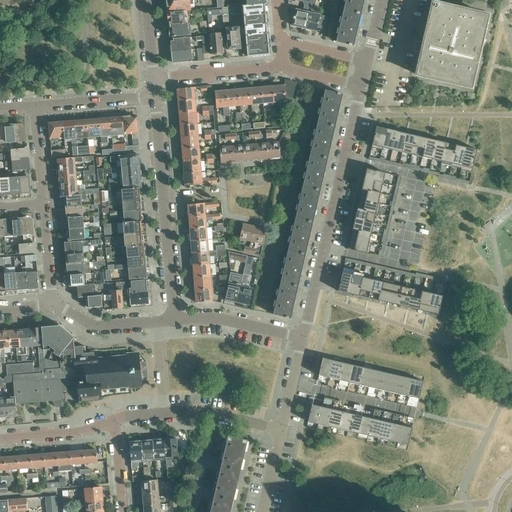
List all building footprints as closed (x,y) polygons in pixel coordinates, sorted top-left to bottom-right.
[(166,0),(167,12),(188,10),(189,10),(188,6),(192,5),(191,0),(166,0)] [(345,0),(343,11),(361,15),(364,0),(345,0)] [(420,51),(420,52),(415,74),(472,87),(479,60),(490,14),(431,0),(421,44),(417,43),(416,50),(420,51)] [(267,4),(242,6),(242,7),(243,7),(243,16),(268,14),(267,4)] [(212,16),(223,15),(222,7),(221,7),(217,8),(206,9),(207,13),(208,22),(212,22),(212,16)] [(304,28),(308,12),(290,8),(291,16),(294,17),(292,26),(304,28)] [(169,25),(189,23),(188,10),(167,12),(169,25)] [(361,15),(343,11),(336,42),(353,46),(361,15)] [(326,16),(308,12),(304,28),(316,31),(317,28),(323,29),(326,16)] [(244,26),(269,24),(268,14),(243,16),(243,17),(244,26)] [(169,25),(170,37),(190,35),(189,23),(169,25)] [(270,34),(269,24),(244,26),(244,27),(245,36),(270,34)] [(202,36),(203,41),(203,48),(204,54),(211,53),(211,54),(224,53),(222,28),(221,28),(221,26),(215,27),(215,29),(216,29),(217,34),(209,34),(210,36),(202,36)] [(241,49),(241,48),(239,27),(226,28),(228,50),(234,50),(235,51),(240,51),(239,49),(241,49)] [(246,46),(271,44),(270,34),(245,36),(245,37),(246,46)] [(179,50),(191,49),(190,38),(172,39),(172,42),(171,44),(171,53),(180,52),(179,50)] [(246,56),(246,57),(272,54),(271,44),(246,46),(246,47),(247,56),(246,56)] [(193,61),(191,49),(179,50),(180,52),(171,53),(172,61),(174,63),(193,61)] [(296,83),(285,81),(284,85),(286,102),(285,102),(286,104),(285,104),(286,111),(289,111),(296,83)] [(286,102),(284,85),(273,86),(275,103),(285,102),(286,102)] [(275,103),(273,86),(261,87),(262,104),(275,103)] [(262,104),(261,87),(250,88),(251,105),(262,104)] [(194,88),(177,89),(178,101),(195,100),(198,99),(198,91),(194,92),(194,88)] [(251,105),(250,88),(238,89),(239,106),(251,105)] [(297,88),(295,100),(300,101),(303,89),(297,88)] [(239,106),(238,89),(227,91),(228,107),(239,106)] [(325,90),(317,122),(335,126),(342,94),(325,90)] [(228,107),(227,91),(215,92),(216,108),(223,107),(224,116),(229,116),(228,107)] [(195,100),(178,101),(179,113),(196,112),(195,100)] [(196,112),(179,113),(180,125),(197,124),(196,112)] [(122,117),(124,134),(132,134),(132,139),(138,138),(138,133),(136,116),(130,116),(129,116),(129,115),(124,115),(124,117),(122,117)] [(116,118),(110,118),(112,138),(117,137),(116,135),(124,135),(124,134),(122,117),(121,117),(120,116),(117,116),(116,118)] [(99,119),(100,137),(107,136),(107,138),(112,138),(110,118),(105,118),(105,117),(100,117),(100,119),(99,119)] [(92,120),(86,120),(88,138),(88,140),(93,139),(93,137),(100,137),(99,119),(97,119),(96,118),(93,118),(92,120)] [(88,138),(86,120),(85,120),(85,119),(80,119),(80,121),(75,121),(76,139),(88,138)] [(64,122),(63,122),(64,138),(64,140),(71,139),(73,156),(78,155),(76,139),(75,121),(69,121),(69,120),(64,120),(64,122)] [(64,138),(63,122),(61,122),(60,121),(57,121),(56,122),(49,123),(50,139),(64,138)] [(327,159),(335,126),(317,122),(309,155),(327,159)] [(15,141),(14,125),(11,125),(11,124),(4,125),(6,142),(15,141)] [(197,124),(180,125),(181,138),(198,136),(197,124)] [(22,125),(14,125),(15,141),(25,141),(24,126),(22,125)] [(383,148),(382,148),(386,129),(376,126),(371,147),(382,150),(383,148)] [(396,131),(386,129),(382,148),(383,148),(392,150),(396,131)] [(406,134),(396,131),(392,150),(402,152),(406,134)] [(416,136),(406,134),(402,152),(412,154),(416,136)] [(198,136),(181,138),(182,149),(199,148),(198,136)] [(426,138),(416,136),(412,154),(422,157),(426,138)] [(436,140),(426,138),(422,157),(432,159),(436,140)] [(441,161),(442,161),(446,143),(436,140),(432,159),(441,161)] [(267,143),(268,158),(272,158),(281,158),(279,142),(267,143)] [(267,143),(255,144),(257,159),(260,159),(260,160),(269,159),(268,158),(267,143)] [(456,145),(446,143),(442,161),(441,161),(440,164),(451,166),(456,145)] [(243,145),(245,161),(253,160),(257,159),(255,144),(243,145)] [(139,152),(139,145),(125,146),(125,148),(126,153),(139,152)] [(243,145),(231,146),(233,162),(237,161),(237,162),(245,161),(243,145)] [(461,168),(466,147),(456,145),(451,166),(460,168),(461,168)] [(219,147),(221,163),(229,162),(233,162),(231,146),(219,147)] [(471,172),(476,150),(466,147),(461,168),(460,168),(460,170),(471,172)] [(11,161),(20,160),(20,158),(28,158),(27,148),(21,149),(16,149),(10,150),(11,155),(4,156),(4,160),(11,159),(11,161)] [(199,148),(182,149),(183,161),(200,160),(199,148)] [(65,149),(51,150),(52,157),(65,156),(65,149)] [(122,167),(139,166),(139,165),(140,164),(140,160),(138,159),(138,154),(110,157),(111,162),(121,161),(122,167)] [(320,190),(327,159),(309,155),(302,186),(320,190)] [(93,156),(57,159),(58,163),(56,164),(56,167),(58,168),(58,169),(76,167),(75,163),(94,161),(93,156)] [(28,158),(20,158),(20,160),(11,161),(12,171),(18,170),(29,169),(28,160),(28,158)] [(200,160),(183,161),(185,174),(201,172),(200,160)] [(76,167),(58,169),(58,170),(57,171),(57,174),(59,175),(59,178),(95,175),(96,175),(95,166),(89,166),(89,171),(76,172),(76,167)] [(141,175),(141,171),(139,170),(139,166),(122,167),(97,169),(98,180),(104,180),(103,174),(122,172),(122,178),(140,177),(140,176),(141,175)] [(366,168),(364,179),(382,183),(385,173),(366,168)] [(29,169),(18,170),(20,193),(21,193),(21,194),(26,194),(26,192),(27,192),(29,190),(28,174),(29,174),(29,169)] [(19,193),(20,193),(18,170),(12,171),(13,177),(9,178),(10,194),(13,193),(15,194),(18,194),(19,193)] [(201,172),(185,174),(186,186),(220,183),(219,178),(209,179),(209,178),(201,179),(201,172)] [(10,194),(9,178),(8,173),(4,174),(4,178),(0,178),(0,190),(0,196),(6,195),(7,194),(10,194)] [(95,175),(59,178),(59,181),(58,182),(58,187),(77,186),(77,181),(90,180),(90,181),(95,180),(95,175)] [(140,177),(122,178),(109,179),(109,184),(123,183),(123,189),(139,188),(141,188),(141,187),(142,186),(142,182),(140,182),(140,177)] [(364,179),(361,189),(380,193),(382,183),(364,179)] [(77,186),(58,187),(59,197),(65,196),(81,195),(86,194),(93,194),(99,193),(99,191),(99,189),(78,191),(77,186)] [(294,218),(313,222),(320,190),(302,186),(294,218)] [(139,188),(123,189),(121,190),(122,201),(140,199),(139,194),(140,193),(140,190),(139,189),(139,188)] [(361,189),(359,199),(378,203),(378,202),(380,193),(361,189)] [(86,194),(81,195),(65,196),(65,201),(64,202),(65,205),(66,206),(66,207),(82,205),(81,201),(87,200),(86,194)] [(123,212),(140,210),(140,209),(142,208),(141,205),(140,205),(140,199),(122,201),(116,201),(109,201),(109,206),(116,205),(123,205),(123,212)] [(378,202),(378,203),(359,199),(357,209),(376,213),(375,214),(378,214),(380,203),(378,202)] [(219,202),(187,205),(188,210),(187,210),(188,214),(189,217),(205,215),(205,208),(219,206),(219,202)] [(82,205),(66,207),(66,212),(65,213),(65,216),(67,217),(67,218),(83,217),(82,205)] [(375,214),(376,213),(357,209),(354,219),(373,223),(375,214)] [(140,210),(123,212),(124,223),(140,222),(142,222),(141,220),(143,219),(142,216),(141,215),(140,210)] [(220,214),(205,215),(189,217),(189,222),(188,223),(189,226),(190,227),(190,229),(206,228),(206,220),(220,219),(220,214)] [(83,217),(67,218),(67,219),(66,220),(66,224),(67,224),(68,229),(84,228),(89,227),(89,222),(83,222),(83,217)] [(23,235),(22,219),(20,219),(19,218),(16,218),(15,219),(12,220),(13,236),(23,235)] [(23,235),(23,239),(34,238),(34,236),(33,236),(32,220),(29,218),(22,219),(23,235)] [(305,254),(313,222),(294,218),(287,250),(305,254)] [(8,219),(2,219),(4,237),(13,236),(12,220),(9,220),(8,219)] [(354,219),(352,229),(371,233),(373,223),(354,219)] [(140,222),(124,223),(123,223),(124,234),(141,232),(141,231),(142,230),(142,227),(140,227),(140,222)] [(111,224),(108,224),(104,224),(105,235),(112,235),(111,224)] [(251,242),(255,227),(251,226),(243,224),(239,239),(251,242)] [(266,229),(259,227),(258,227),(258,228),(255,227),(251,242),(263,244),(266,229)] [(84,228),(68,229),(68,230),(67,231),(67,235),(68,235),(69,240),(85,239),(84,228)] [(202,240),(208,240),(206,228),(190,229),(190,234),(189,235),(190,238),(191,239),(191,241),(202,240)] [(352,229),(350,238),(369,243),(369,242),(371,233),(352,229)] [(126,247),(142,245),(142,241),(143,240),(143,236),(141,236),(141,234),(124,236),(124,242),(116,243),(117,247),(126,247)] [(369,242),(369,243),(350,238),(348,249),(368,254),(371,243),(369,242)] [(192,252),(192,254),(209,252),(208,240),(202,240),(191,241),(191,246),(190,248),(191,251),(192,252)] [(66,253),(84,252),(83,247),(88,246),(87,241),(65,243),(66,247),(64,248),(65,251),(66,252),(66,253)] [(24,244),(23,244),(19,244),(19,254),(35,253),(35,243),(24,244)] [(127,257),(144,256),(144,251),(145,251),(145,247),(144,246),(143,245),(142,245),(126,247),(127,257)] [(287,250),(279,282),(298,286),(305,254),(287,250)] [(211,264),(210,256),(217,256),(225,255),(225,251),(220,251),(216,252),(209,252),(192,254),(192,259),(191,260),(192,263),(193,264),(193,266),(210,264),(211,264)] [(67,264),(89,262),(89,257),(84,257),(84,252),(66,253),(66,255),(65,256),(65,259),(67,260),(67,264)] [(229,258),(236,260),(237,254),(229,252),(229,258)] [(25,256),(25,262),(25,266),(29,266),(29,261),(36,261),(36,255),(25,256)] [(247,255),(244,268),(242,274),(243,275),(242,280),(237,302),(242,303),(243,304),(246,305),(247,304),(249,305),(253,288),(245,286),(251,257),(247,255)] [(144,256),(127,257),(128,264),(115,265),(108,265),(108,269),(116,269),(116,270),(122,269),(128,268),(145,267),(145,262),(146,262),(146,257),(144,257),(144,256)] [(97,262),(89,262),(67,264),(68,269),(66,270),(67,273),(68,273),(68,275),(86,274),(90,273),(90,267),(105,266),(105,261),(103,261),(97,262)] [(210,269),(210,264),(193,266),(193,271),(193,272),(193,276),(194,276),(194,278),(212,277),(211,269),(210,269)] [(145,267),(128,268),(129,279),(146,278),(146,277),(148,276),(147,273),(146,272),(145,267)] [(338,291),(348,293),(353,275),(354,270),(343,267),(338,291)] [(26,272),(15,273),(16,290),(17,290),(18,292),(22,291),(22,290),(27,289),(26,273),(26,272)] [(37,272),(26,273),(27,289),(27,290),(32,289),(33,291),(37,291),(37,289),(38,289),(37,272)] [(15,273),(4,274),(6,291),(7,293),(11,292),(12,291),(16,290),(15,273)] [(87,285),(86,274),(68,275),(69,281),(67,282),(68,285),(69,286),(69,287),(77,286),(87,285)] [(348,293),(358,296),(363,277),(362,277),(353,275),(348,293)] [(362,277),(363,277),(358,296),(368,298),(372,279),(373,280),(374,277),(362,275),(362,277)] [(195,291),(211,289),(213,289),(212,277),(194,278),(194,284),(194,285),(194,288),(195,288),(195,291)] [(237,302),(242,280),(238,279),(237,285),(228,283),(224,299),(226,300),(227,300),(230,301),(231,301),(237,302)] [(373,280),(372,279),(368,298),(378,300),(382,282),(373,280)] [(388,303),(392,284),(393,284),(394,282),(382,279),(382,282),(378,300),(388,303)] [(146,280),(129,281),(130,293),(147,291),(147,286),(148,285),(148,282),(147,281),(146,280)] [(122,294),(121,289),(121,282),(117,282),(117,287),(111,287),(113,307),(114,307),(115,309),(118,308),(119,307),(123,307),(122,299),(122,294)] [(290,318),(294,304),(298,286),(279,282),(272,314),(290,318)] [(107,284),(95,285),(87,285),(77,286),(77,291),(76,292),(76,295),(78,296),(78,297),(86,297),(96,296),(95,289),(107,288),(107,284)] [(393,284),(392,284),(388,303),(398,305),(402,286),(393,284)] [(408,307),(412,289),(402,286),(398,305),(408,307)] [(428,312),(432,293),(433,294),(433,291),(422,288),(421,291),(422,291),(418,310),(428,312)] [(212,301),(211,289),(195,291),(195,296),(195,297),(195,300),(196,301),(196,302),(212,301)] [(421,291),(412,289),(408,307),(418,310),(422,291),(421,291)] [(130,293),(122,294),(122,299),(130,298),(131,305),(145,303),(146,305),(148,305),(150,303),(149,301),(148,300),(147,291),(130,293)] [(433,294),(432,293),(428,312),(438,314),(443,296),(433,294)] [(86,307),(88,309),(90,309),(91,307),(105,306),(104,295),(96,296),(86,297),(87,303),(86,304),(86,307)] [(59,355),(62,352),(74,337),(60,325),(41,326),(43,346),(48,345),(48,348),(58,356),(59,355)] [(45,372),(45,369),(45,362),(43,346),(41,326),(34,327),(33,329),(31,329),(32,346),(38,345),(39,367),(33,367),(33,368),(34,373),(45,372)] [(32,346),(31,329),(30,329),(29,327),(25,328),(24,329),(20,330),(22,361),(27,361),(26,346),(32,346)] [(10,348),(9,331),(8,331),(7,329),(3,330),(3,331),(0,331),(0,353),(1,363),(5,363),(4,348),(10,348)] [(22,361),(20,330),(15,330),(15,329),(10,329),(10,331),(9,331),(10,348),(16,347),(18,362),(22,361)] [(74,336),(74,337),(62,352),(65,355),(69,354),(70,359),(75,358),(75,367),(82,366),(82,367),(84,367),(84,370),(87,370),(98,369),(100,388),(100,387),(130,384),(130,386),(131,386),(131,387),(140,386),(141,386),(140,378),(145,376),(145,373),(145,372),(143,372),(143,367),(144,366),(144,362),(139,361),(138,353),(136,353),(136,354),(127,355),(128,355),(127,355),(127,357),(97,360),(97,358),(96,352),(86,353),(85,346),(74,347),(73,344),(73,343),(73,342),(73,341),(73,339),(74,338),(75,337),(74,336)] [(34,373),(23,374),(13,375),(14,380),(13,380),(14,382),(15,395),(15,402),(16,402),(51,399),(56,407),(62,406),(62,399),(63,398),(62,391),(67,390),(65,369),(66,367),(75,367),(75,358),(70,359),(69,354),(65,355),(62,352),(59,355),(60,361),(60,368),(45,369),(45,372),(34,373)] [(329,378),(333,360),(322,358),(318,375),(329,378)] [(333,360),(329,378),(339,380),(343,363),(333,360)] [(45,362),(45,369),(60,368),(60,361),(45,362)] [(343,363),(339,380),(349,383),(353,365),(343,363)] [(353,365),(349,383),(358,385),(363,367),(353,365)] [(363,367),(358,385),(368,387),(372,370),(363,367)] [(98,369),(87,370),(87,377),(74,378),(75,387),(78,387),(78,392),(79,392),(80,400),(101,398),(100,389),(101,389),(100,387),(100,388),(98,369)] [(372,370),(368,387),(378,389),(382,372),(372,370)] [(382,372),(378,389),(388,392),(392,374),(382,372)] [(392,374),(388,392),(398,394),(402,376),(392,374)] [(7,375),(4,380),(4,383),(14,382),(13,380),(14,380),(13,375),(8,375),(7,375)] [(402,376),(398,394),(408,396),(412,379),(402,376)] [(412,379),(408,396),(419,399),(423,381),(412,379)] [(15,395),(4,396),(6,416),(11,416),(14,419),(17,415),(16,402),(15,402),(15,395)] [(318,424),(322,407),(312,404),(307,422),(318,424)] [(318,424),(328,427),(332,409),(322,407),(318,424)] [(332,409),(328,427),(338,429),(342,411),(332,409)] [(338,429),(348,431),(352,413),(342,411),(338,429)] [(352,413),(348,431),(358,433),(362,416),(352,413)] [(372,418),(362,416),(358,433),(368,436),(372,418)] [(372,418),(368,436),(378,438),(382,420),(372,418)] [(392,423),(382,420),(378,438),(388,440),(392,423)] [(392,423),(388,440),(397,443),(402,425),(392,423)] [(412,427),(402,425),(397,443),(408,445),(412,427)] [(228,435),(221,465),(240,470),(247,440),(228,435)] [(172,467),(171,457),(178,457),(177,446),(179,445),(178,437),(169,438),(169,439),(165,439),(166,457),(167,467),(172,467)] [(158,440),(153,440),(155,461),(161,460),(161,457),(166,457),(165,439),(163,439),(162,438),(158,438),(158,440)] [(146,441),(142,441),(143,462),(155,461),(153,440),(152,440),(151,439),(147,439),(146,441)] [(143,462),(142,441),(140,441),(139,440),(135,440),(134,442),(129,442),(131,468),(136,467),(136,462),(143,462)] [(84,451),(85,463),(98,462),(97,450),(84,451)] [(70,452),(71,464),(85,463),(84,451),(70,452)] [(57,453),(58,465),(71,464),(70,452),(57,453)] [(44,454),(45,466),(58,465),(57,453),(44,454)] [(31,455),(32,467),(45,466),(44,454),(31,455)] [(17,456),(18,468),(32,467),(31,455),(17,456)] [(188,455),(180,456),(181,474),(189,473),(188,455)] [(4,457),(5,470),(18,468),(17,456),(4,457)] [(221,465),(214,495),(233,500),(240,470),(221,465)] [(145,481),(141,481),(142,490),(143,490),(143,493),(159,492),(158,480),(149,481),(145,481)] [(101,487),(86,488),(87,500),(102,498),(101,487)] [(159,492),(143,493),(143,495),(142,495),(143,502),(144,502),(144,506),(160,504),(159,492)] [(230,511),(233,500),(214,495),(209,511),(230,511)] [(57,511),(56,496),(45,496),(46,511),(57,511)] [(26,498),(0,500),(0,511),(25,511),(25,510),(27,510),(26,498)] [(102,498),(87,500),(88,511),(103,510),(102,498)] [(72,511),(72,506),(70,506),(70,501),(62,502),(62,511),(72,511)]
